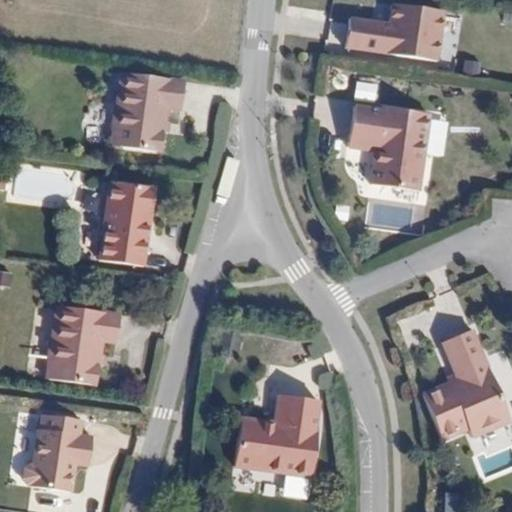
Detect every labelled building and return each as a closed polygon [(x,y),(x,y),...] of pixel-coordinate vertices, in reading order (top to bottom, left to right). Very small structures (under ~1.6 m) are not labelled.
[(434,62),(441,8),(388,2),(385,26),(348,21),(344,50),(434,62)] [(184,86),(122,77),(117,112),(112,111),(110,134),(114,134),(112,150),(160,157),(168,113),(181,115),(184,86)] [(372,145),(383,147),(376,190),(422,197),(434,120),(388,113),(388,117),(359,113),(353,154),(370,156),(372,145)] [(155,193),(111,185),(97,261),(142,269),(155,193)] [(0,286),(9,287),(10,273),(0,272),(0,286)] [(59,305),(53,340),(49,339),(46,360),(50,361),(47,376),(97,384),(103,342),(116,343),(120,315),(59,305)] [(509,423),(465,328),(439,340),(457,378),(416,397),(435,436),(449,429),(454,439),(465,434),(469,442),(509,423)] [(323,404),(284,399),(281,419),(291,420),(289,430),(246,425),(239,470),(316,482),(323,437),(318,436),(323,404)] [(92,434),(79,433),(81,418),(43,414),(41,427),(38,429),(34,462),(27,467),(26,480),(31,485),(73,490),(77,452),(90,454),(92,434)]
